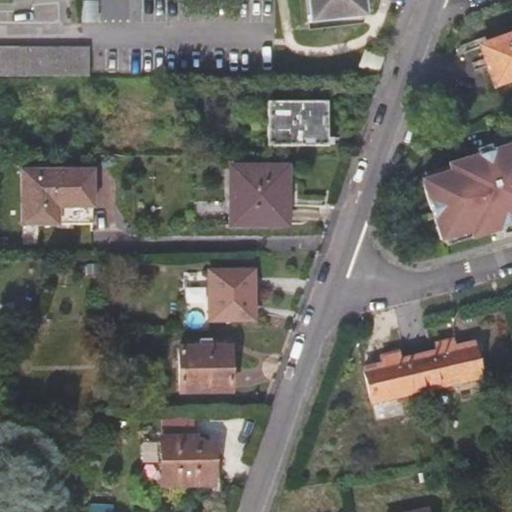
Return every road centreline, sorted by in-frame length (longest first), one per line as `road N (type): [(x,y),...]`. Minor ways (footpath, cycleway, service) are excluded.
road 1 (residential): [(336,270),(444,0)]
road 2 (residential): [(251,511),(336,270)]
road 3 (residential): [(511,259),(439,282),(352,279),(336,270)]
road 4 (residential): [(0,37),(122,38)]
